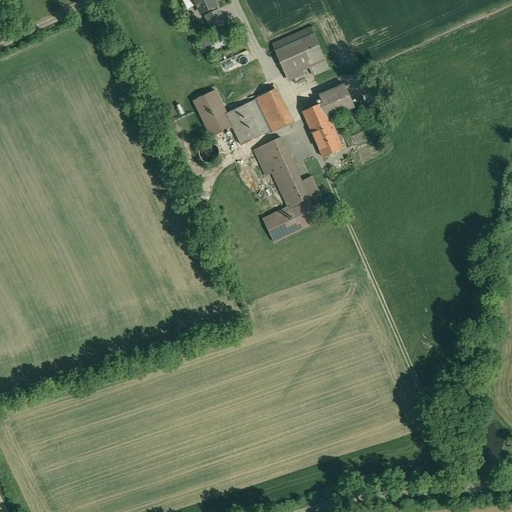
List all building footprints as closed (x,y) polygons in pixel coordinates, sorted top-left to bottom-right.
[(219,6),(215,0),(191,0),(194,6),(196,6),(200,16),(219,6)] [(226,23),(219,9),(204,16),(211,31),(226,23)] [(310,28),(273,44),(289,80),(304,73),(302,69),(309,66),(313,75),(328,69),(310,28)] [(209,52),(210,42),(201,41),(200,51),(209,52)] [(345,84),(319,96),(323,103),(330,118),(355,107),(345,84)] [(277,88),(255,99),(255,100),(271,131),(271,133),(294,122),(277,88)] [(226,114),(228,113),(216,90),(193,102),(211,139),(233,128),(226,114)] [(228,113),(226,114),(233,128),(242,146),(271,131),(255,100),(228,113)] [(330,118),(323,103),(303,112),(323,158),(343,149),(330,118)] [(302,181),(282,137),(254,150),(266,176),(273,173),(287,208),(310,198),(302,181)] [(216,145),(214,144),(213,143),(210,143),(209,143),(207,143),(205,144),(203,145),(202,146),(200,148),(200,149),(199,151),(199,152),(199,153),(199,155),(200,157),(200,158),(201,159),(202,161),(204,162),(206,163),(208,163),(210,163),(212,163),(214,162),(215,162),(216,161),(217,160),(218,158),(219,157),(220,156),(220,154),(220,153),(220,151),(219,150),(219,149),(218,147),(217,146),(216,145)] [(312,176),(302,181),(310,198),(310,199),(321,194),(312,176)] [(310,199),(310,198),(287,208),(264,219),(275,243),(321,222),(310,199)]
